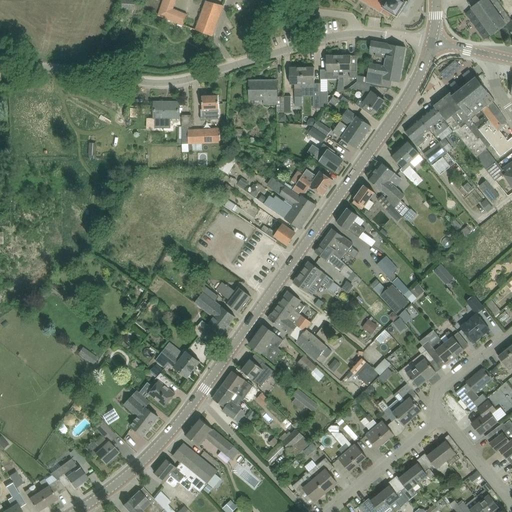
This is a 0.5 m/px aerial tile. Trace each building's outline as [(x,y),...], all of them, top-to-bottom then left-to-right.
[(136,9),(136,0),(122,0),(121,8),(136,9)] [(162,0),(157,15),(183,25),(188,13),(173,8),(176,0),(162,0)] [(342,0),(361,0),(371,6),(390,18),(393,13),(399,17),(401,13),(409,1),(406,0),(342,0)] [(497,0),(482,0),(472,7),(492,36),(507,25),(511,32),(511,20),(511,21),(502,7),(497,0)] [(206,1),(195,30),(213,37),(224,6),(206,1)] [(367,78),(367,82),(382,85),(383,78),(384,79),(400,82),(406,47),(389,44),(375,42),(372,41),(370,51),(373,51),(373,52),(376,53),(375,56),(387,58),(385,66),(370,63),(367,78)] [(327,70),(327,79),(340,79),(340,78),(340,76),(339,76),(339,55),(327,55),(327,70)] [(339,55),(339,76),(340,76),(340,78),(344,78),(344,77),(344,72),(350,72),(351,77),(358,77),(357,71),(357,56),(352,56),(352,55),(339,55)] [(447,80),(463,67),(456,59),(440,72),(447,80)] [(290,67),(290,84),(295,84),(295,97),(303,97),(303,96),(303,90),(302,67),(290,67)] [(303,90),(303,96),(315,96),(315,92),(315,90),(315,84),(315,67),(302,67),(303,90)] [(457,93),(453,96),(476,124),(491,145),(492,144),(501,156),(511,148),(511,147),(508,142),(509,142),(508,141),(500,130),(508,123),(501,112),(497,108),(492,102),(494,100),(482,84),(484,83),(479,77),(474,76),(468,82),(467,81),(460,87),(461,87),(456,91),(457,93)] [(250,97),(250,99),(265,99),(265,103),(278,103),(278,96),(277,81),(250,81),(250,91),(250,97)] [(358,82),(350,88),(370,91),(371,84),(368,84),(367,83),(358,82)] [(365,103),(361,108),(364,110),(372,116),(376,111),(377,112),(385,100),(374,92),(372,91),(364,102),(365,103)] [(475,157),(476,157),(486,170),(497,162),(487,149),(491,145),(476,124),(453,96),(451,93),(448,95),(434,107),(444,119),(445,118),(448,122),(475,157)] [(203,110),(201,110),(201,120),(220,120),(219,109),(220,109),(219,95),(203,96),(203,110)] [(343,96),(340,101),(347,105),(350,101),(343,96)] [(154,118),(154,129),(166,129),(166,128),(171,128),(172,119),(179,119),(179,102),(155,102),(154,118)] [(432,108),(419,119),(428,130),(431,128),(432,129),(433,128),(439,135),(449,127),(443,120),(444,119),(434,107),(432,108)] [(348,109),(341,119),(351,125),(350,127),(364,137),(371,127),(372,126),(348,109)] [(182,132),(182,144),(188,144),(188,129),(188,127),(192,127),(191,115),(182,115),(182,132)] [(419,119),(405,130),(418,146),(418,147),(427,140),(423,135),(431,128),(428,130),(419,119)] [(318,120),(314,125),(328,135),(331,131),(332,130),(327,127),(318,120)] [(341,121),(333,132),(356,148),(357,147),(364,137),(350,127),(349,127),(341,121)] [(314,125),(308,134),(323,144),(328,135),(314,125)] [(189,129),(188,129),(188,144),(189,144),(203,144),(214,143),(221,143),(221,132),(221,128),(189,129)] [(445,138),(441,141),(449,151),(453,148),(445,138)] [(395,154),(392,156),(401,166),(403,168),(401,170),(403,172),(406,176),(416,187),(423,181),(418,176),(417,177),(411,171),(415,167),(408,160),(410,159),(418,152),(415,148),(408,141),(407,141),(405,140),(402,143),(403,145),(403,146),(400,149),(399,147),(393,152),(395,154)] [(441,141),(424,154),(432,165),(448,152),(449,151),(441,141)] [(324,144),(316,157),(317,157),(336,172),(337,170),(339,170),(341,167),(341,165),(341,164),(343,161),(344,161),(335,154),(337,152),(333,149),(332,149),(324,144)] [(227,153),(218,168),(228,174),(238,160),(227,153)] [(456,163),(448,153),(433,165),(440,175),(456,163)] [(382,162),(369,179),(390,196),(388,198),(387,199),(395,208),(396,208),(402,200),(405,196),(397,187),(396,187),(387,180),(394,172),(382,162)] [(502,168),(497,162),(486,170),(495,181),(500,177),(502,176),(503,177),(505,175),(505,176),(511,185),(511,162),(504,168),(504,170),(502,168)] [(298,171),(292,180),(295,182),(297,184),(292,191),(301,197),(302,195),(304,196),(311,186),(323,195),(334,181),(321,171),(318,176),(308,169),(307,170),(307,169),(304,174),(298,171)] [(270,196),(265,204),(286,218),(300,228),(316,205),(304,196),(302,195),(301,197),(292,191),(291,190),(285,185),(275,178),(269,187),(287,199),(295,205),(294,207),(293,208),(285,202),(276,196),(274,199),(270,196)] [(501,195),(488,180),(479,187),(492,202),(501,195)] [(355,200),(353,203),(362,209),(363,210),(375,192),(374,191),(365,185),(354,199),(355,200)] [(224,187),(220,194),(225,198),(230,191),(224,187)] [(262,194),(259,199),(264,203),(268,198),(262,194)] [(383,195),(378,199),(388,211),(393,216),(398,211),(393,206),(383,195)] [(481,204),(488,212),(494,208),(486,199),(481,204)] [(337,222),(360,238),(366,230),(363,228),(359,225),(354,221),(358,215),(348,208),(337,222)] [(264,225),(261,230),(265,232),(269,235),(270,235),(276,239),(277,237),(288,244),(296,233),(284,225),(279,233),(270,228),(270,229),(264,225)] [(471,231),(467,226),(459,232),(463,238),(471,231)] [(335,251),(336,252),(339,248),(347,253),(355,258),(359,252),(352,247),(354,244),(333,228),(324,241),(335,251)] [(335,251),(324,241),(316,252),(341,271),(340,272),(351,280),(354,275),(352,273),(353,272),(339,257),(334,254),(336,252),(335,251)] [(456,257),(450,252),(443,259),(449,265),(456,257)] [(398,268),(387,256),(377,265),(389,277),(398,268)] [(339,286),(334,282),(334,281),(328,277),(329,276),(309,261),(294,282),(312,296),(321,284),(328,289),(329,289),(334,293),(339,286)] [(441,264),(434,271),(438,275),(445,268),(441,264)] [(240,312),(242,308),(252,296),(239,287),(236,291),(227,284),(226,285),(223,282),(218,288),(231,297),(227,302),(240,312)] [(374,288),(381,296),(387,290),(380,282),(374,288)] [(405,284),(399,289),(405,295),(410,290),(405,284)] [(419,284),(406,296),(411,302),(424,290),(419,284)] [(387,290),(381,296),(397,313),(409,302),(393,285),(387,290)] [(236,317),(216,302),(220,297),(206,286),(202,291),(204,293),(197,302),(214,316),(228,327),(235,317),(235,318),(236,317)] [(289,291),(279,303),(291,312),(293,308),(300,313),(305,306),(300,302),(302,300),(289,291)] [(476,315),(461,327),(474,343),(490,329),(478,314),(485,308),(474,295),(466,301),(477,314),(476,315)] [(491,299),(486,304),(495,316),(501,311),(491,299)] [(142,313),(148,304),(144,301),(138,309),(141,311),(142,313)] [(29,306),(25,302),(20,305),(24,310),(29,306)] [(279,303),(269,318),(291,335),(298,326),(293,323),(300,313),(293,308),(291,312),(279,303)] [(77,316),(82,311),(78,307),(73,312),(77,316)] [(407,311),(401,316),(405,322),(411,317),(407,311)] [(293,323),(298,326),(305,332),(307,329),(312,322),(300,313),(293,323)] [(193,331),(204,340),(208,335),(210,337),(215,330),(222,335),(222,334),(228,327),(214,316),(208,324),(203,320),(199,326),(198,325),(193,331)] [(400,318),(394,323),(397,327),(404,322),(400,318)] [(378,326),(372,321),(371,320),(365,329),(372,334),(378,326)] [(282,351),(278,348),(284,340),(264,325),(250,344),(274,362),(282,351)] [(317,360),(322,354),(327,358),(333,352),(328,347),(307,329),(305,332),(296,342),(317,360)] [(446,335),(442,338),(458,357),(460,355),(459,354),(465,350),(450,331),(446,335)] [(387,337),(383,333),(378,338),(381,342),(387,337)] [(334,346),(344,340),(341,334),(330,340),(334,346)] [(429,341),(423,345),(435,360),(440,356),(441,357),(447,364),(448,363),(451,361),(452,360),(453,361),(458,357),(442,338),(441,339),(440,337),(431,344),(429,341)] [(201,362),(186,350),(184,354),(170,343),(165,349),(155,361),(165,369),(170,364),(173,366),(188,378),(189,377),(188,377),(200,363),(201,362)] [(426,358),(417,366),(428,379),(437,372),(431,364),(430,364),(435,360),(423,345),(418,349),(422,354),(426,358)] [(78,354),(94,365),(99,358),(83,347),(78,354)] [(511,354),(508,349),(499,356),(510,370),(511,367),(511,354)] [(317,367),(305,355),(298,363),(310,374),(317,367)] [(363,358),(352,371),(358,376),(369,363),(363,358)] [(262,386),(274,371),(263,362),(260,366),(251,359),(242,370),(262,386)] [(330,367),(335,371),(339,366),(334,362),(330,367)] [(369,363),(358,376),(368,386),(380,373),(369,363)] [(404,368),(399,372),(402,376),(406,382),(407,382),(412,378),(412,379),(418,387),(428,379),(417,366),(408,373),(404,368)] [(468,383),(456,393),(462,399),(459,401),(466,409),(468,407),(472,411),(487,398),(483,394),(480,397),(476,392),(491,379),(483,369),(481,371),(467,382),(468,383)] [(253,386),(243,379),(243,378),(233,371),(225,382),(235,389),(233,393),(243,400),(243,399),(244,400),(253,386)] [(352,371),(347,376),(351,381),(356,375),(352,371)] [(168,378),(162,373),(157,377),(157,378),(160,380),(149,393),(165,406),(173,397),(172,396),(174,392),(164,384),(168,378)] [(239,422),(244,415),(246,412),(242,409),(243,407),(239,405),(243,400),(233,393),(235,389),(225,382),(213,398),(225,407),(223,410),(239,422)] [(408,384),(398,391),(406,401),(402,404),(413,418),(422,410),(415,402),(420,398),(414,391),(412,389),(408,383),(408,384)] [(372,385),(367,389),(371,394),(375,392),(375,388),(372,385)] [(314,412),(319,405),(298,389),(293,395),(296,398),(293,402),(302,410),(306,405),(314,412)] [(159,417),(144,406),(148,401),(137,390),(124,404),(137,415),(130,425),(144,436),(159,417)] [(256,399),(263,406),(269,400),(262,393),(256,399)] [(389,407),(384,411),(393,421),(393,422),(398,418),(404,426),(405,425),(413,418),(402,404),(398,399),(389,407)] [(482,416),(472,424),(481,434),(497,422),(492,416),(497,411),(489,401),(478,409),(479,410),(479,409),(483,415),(482,416)] [(369,414),(366,418),(370,423),(371,424),(386,441),(394,434),(384,421),(379,425),(375,420),(375,421),(369,414)] [(241,451),(214,430),(199,417),(185,434),(199,446),(205,438),(233,461),(234,459),(241,451)] [(119,452),(112,445),(110,442),(116,436),(102,420),(94,427),(102,435),(95,442),(93,440),(85,448),(94,456),(96,454),(106,464),(111,459),(113,460),(118,455),(117,454),(119,452)] [(501,434),(490,443),(497,452),(500,450),(511,440),(511,421),(511,420),(507,423),(498,430),(501,434)] [(372,431),(366,435),(378,448),(386,441),(371,424),(370,423),(367,426),(368,426),(372,431)] [(310,444),(296,429),(282,442),(296,457),(310,444)] [(340,433),(331,432),(338,440),(343,446),(343,447),(345,448),(359,464),(367,457),(356,444),(353,446),(351,448),(347,443),(349,441),(344,435),(342,433),(340,433)] [(441,445),(436,449),(446,461),(447,461),(451,466),(460,458),(456,453),(456,454),(453,450),(458,446),(449,435),(448,436),(445,438),(447,441),(445,442),(441,445)] [(274,447),(280,441),(275,437),(269,443),(274,447)] [(511,440),(500,450),(506,458),(507,458),(511,453),(511,440)] [(188,468),(201,479),(207,484),(217,472),(184,443),(180,448),(179,447),(176,450),(177,451),(174,455),(185,466),(188,468)] [(313,443),(309,447),(313,452),(318,448),(313,443)] [(267,459),(270,462),(285,448),(281,445),(267,459)] [(344,454),(339,458),(350,472),(358,465),(359,464),(345,448),(343,447),(343,446),(339,449),(340,450),(344,454)] [(426,453),(421,457),(430,468),(434,465),(437,468),(446,461),(436,449),(428,456),(426,453)] [(84,458),(77,452),(74,456),(80,462),(84,458)] [(415,466),(409,471),(419,483),(428,476),(431,480),(436,476),(430,468),(421,457),(417,461),(418,463),(415,466)] [(183,473),(166,458),(165,459),(155,471),(154,472),(162,478),(164,480),(165,480),(167,482),(172,477),(177,482),(178,481),(188,489),(190,491),(194,487),(201,492),(203,490),(207,484),(188,468),(183,473)] [(317,465),(310,472),(316,479),(327,491),(328,490),(329,490),(331,488),(332,487),(337,482),(330,473),(329,473),(335,468),(326,458),(317,465)] [(53,472),(65,487),(71,483),(75,488),(88,478),(81,468),(79,469),(76,464),(75,464),(71,459),(53,472)] [(311,471),(317,464),(312,459),(306,466),(311,471)] [(9,476),(16,487),(24,483),(16,471),(9,476)] [(277,476),(282,481),(287,477),(282,471),(277,476)] [(398,476),(393,479),(402,491),(406,487),(409,491),(419,483),(409,471),(402,476),(399,478),(398,476)] [(37,492),(46,506),(58,499),(54,493),(57,491),(59,494),(67,489),(65,487),(53,472),(51,474),(57,480),(49,485),(45,479),(40,482),(44,488),(37,492)] [(303,478),(293,486),(301,496),(307,491),(315,501),(321,496),(322,496),(324,494),(325,493),(327,491),(316,479),(310,472),(303,478)] [(387,488),(380,494),(390,506),(391,505),(395,510),(396,511),(401,507),(409,500),(410,500),(402,491),(393,479),(388,483),(390,485),(387,488)] [(485,490),(476,497),(480,502),(487,511),(493,511),(500,507),(492,497),(497,494),(488,483),(487,483),(483,486),(486,490),(485,490)] [(208,484),(204,489),(209,493),(213,488),(208,484)] [(167,511),(157,502),(143,487),(139,491),(138,491),(138,492),(131,499),(123,505),(129,511),(167,511)] [(24,492),(38,511),(46,506),(37,492),(33,495),(29,489),(24,492)] [(4,502),(1,504),(5,511),(22,511),(20,508),(26,504),(19,493),(8,500),(12,506),(8,508),(4,502)] [(365,502),(361,505),(367,511),(392,511),(395,510),(391,505),(390,506),(380,494),(371,500),(369,498),(365,502)] [(464,502),(460,505),(465,511),(487,511),(480,502),(476,497),(466,505),(464,502)] [(224,508),(227,511),(232,511),(238,507),(231,500),(224,508)]
